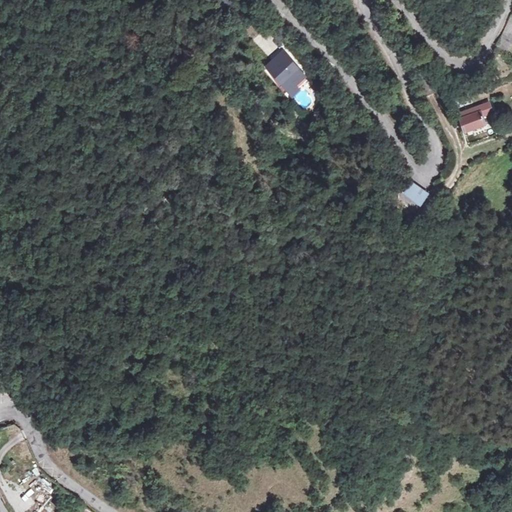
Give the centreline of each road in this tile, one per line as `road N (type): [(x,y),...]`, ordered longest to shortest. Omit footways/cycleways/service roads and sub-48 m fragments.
road 1 (unclassified): [(363,0),(439,149),(436,166),(425,170),(412,166),(273,0)]
road 2 (unclassified): [(507,0),(477,57),(458,64),(443,58),(391,0)]
road 3 (residential): [(0,407),(21,417),(50,468),(104,511)]
